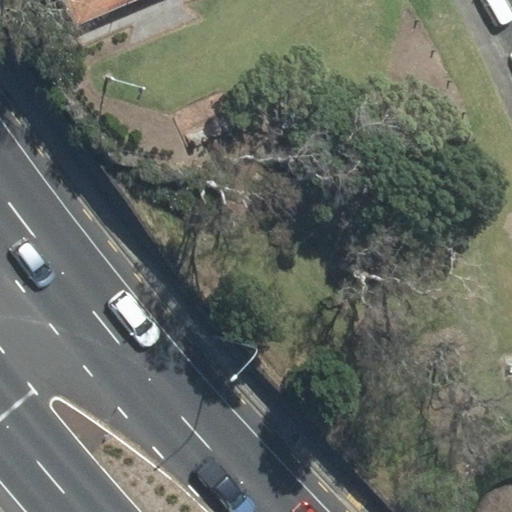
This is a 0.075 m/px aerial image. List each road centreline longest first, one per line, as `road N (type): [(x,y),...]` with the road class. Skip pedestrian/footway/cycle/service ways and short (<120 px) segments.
road 1 (primary): [(33,238),(274,511)]
road 2 (primary): [(85,511),(0,411)]
